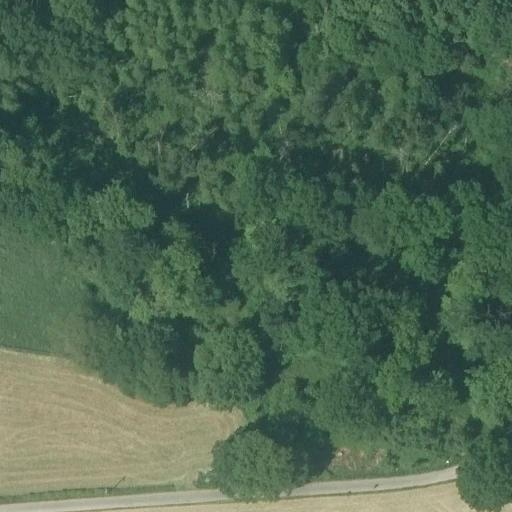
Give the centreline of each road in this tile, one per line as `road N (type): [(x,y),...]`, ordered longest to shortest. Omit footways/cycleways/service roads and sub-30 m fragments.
road 1 (track): [(485,464),(432,419),(137,324),(90,278),(69,181),(101,0)]
road 2 (unclassified): [(511,466),(485,464),(427,482),(0,511)]
